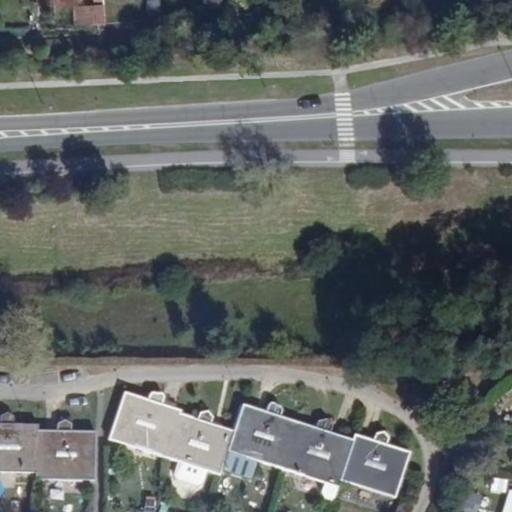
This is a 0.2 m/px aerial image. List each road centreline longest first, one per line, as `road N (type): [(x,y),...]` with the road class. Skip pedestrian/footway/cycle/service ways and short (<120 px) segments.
road 1 (tertiary): [(511,65),(344,103),(0,123)]
road 2 (residential): [(0,392),(42,394),(161,374),(319,382),(386,405),(415,426),(421,451),(411,511)]
road 3 (tertiary): [(0,150),(511,123)]
